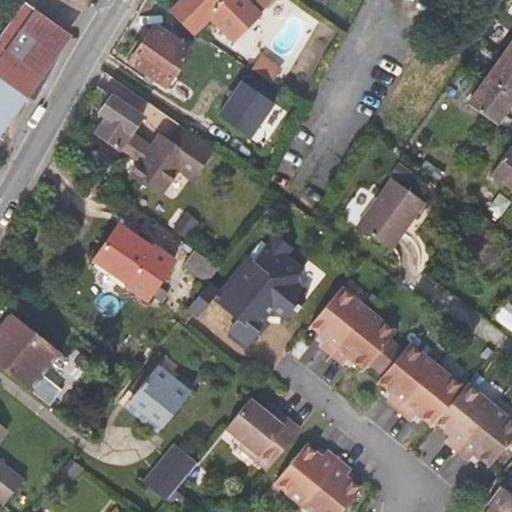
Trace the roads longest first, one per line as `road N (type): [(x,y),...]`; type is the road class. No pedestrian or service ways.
road 1 (residential): [(125,0),(0,216)]
road 2 (residential): [(388,511),(399,483),(390,458),(293,372)]
road 3 (unknown): [(0,396),(119,469)]
